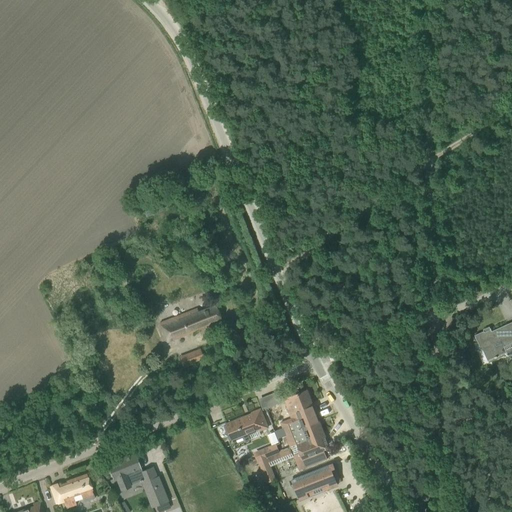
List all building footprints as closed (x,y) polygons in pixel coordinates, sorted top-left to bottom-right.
[(141,204),(146,217),(163,210),(158,197),(141,204)] [(159,322),(167,342),(221,321),(215,305),(198,312),(197,309),(159,322)] [(124,306),(114,310),(116,316),(127,312),(124,306)] [(490,328),(475,335),(481,351),(483,350),(487,361),(511,350),(511,322),(492,331),(490,328)] [(187,354),(190,364),(204,358),(200,349),(187,354)] [(291,419),(281,423),(284,432),(290,446),(290,447),(297,444),(300,453),(293,455),(294,457),(299,470),(319,462),(327,459),(322,447),(328,445),(325,437),(307,391),(284,400),(291,419)] [(228,424),(232,433),(229,434),(232,441),(259,430),(259,432),(268,428),(260,409),(252,413),(252,414),(244,418),(243,416),(236,419),(237,421),(228,424)] [(268,447),(253,453),(266,484),(276,480),(271,467),(283,462),(294,457),(293,455),(300,453),(297,444),(290,447),(290,446),(279,450),(276,443),(268,446),(268,447)] [(107,464),(106,465),(112,480),(113,479),(115,478),(120,491),(121,490),(121,491),(121,490),(130,487),(129,485),(125,474),(133,471),(140,468),(141,468),(135,453),(134,453),(134,454),(107,465),(107,464)] [(318,470),(292,480),(300,500),(320,492),(318,487),(324,485),(326,490),(334,487),(337,485),(336,482),(340,481),(333,464),(329,465),(327,459),(319,462),(322,468),(318,470)] [(149,479),(145,481),(155,507),(168,501),(158,476),(156,476),(152,467),(145,469),(149,479)] [(50,487),(56,503),(63,501),(66,508),(76,505),(75,501),(82,499),(83,502),(94,498),(92,491),(86,474),(66,481),(66,482),(61,484),(60,483),(50,487)] [(17,511),(43,511),(40,501),(32,504),(33,507),(17,511)]
